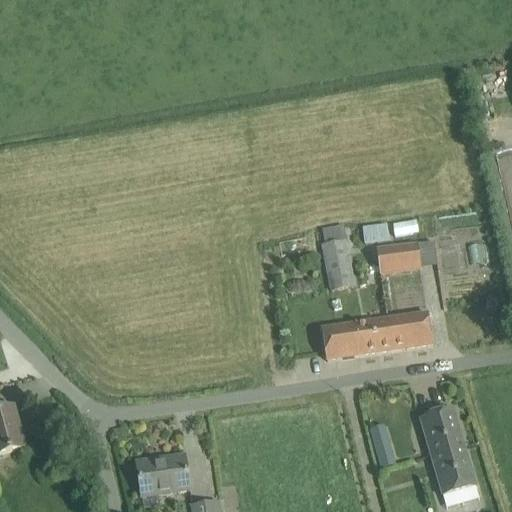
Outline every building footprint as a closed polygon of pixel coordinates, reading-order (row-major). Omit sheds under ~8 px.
[(321,246),(330,293),(355,288),(343,226),(322,230),(325,246),(321,246)] [(387,226),(362,227),(362,246),(388,244),(387,226)] [(417,247),(377,253),(380,277),(420,271),(417,247)] [(327,364),(432,348),(427,316),(322,331),(327,364)] [(0,456),(24,450),(13,411),(0,414),(0,456)] [(476,489),(453,411),(420,421),(443,499),(476,489)] [(141,500),(190,493),(185,463),(155,468),(154,463),(136,466),(141,500)]
